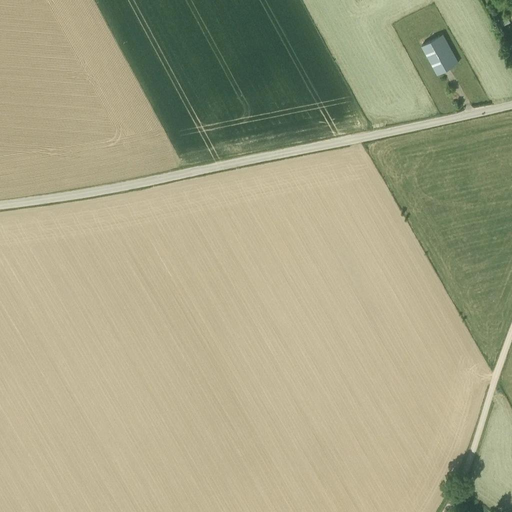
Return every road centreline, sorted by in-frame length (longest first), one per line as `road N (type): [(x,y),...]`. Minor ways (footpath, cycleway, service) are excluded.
road 1 (unclassified): [(0,205),(511,104)]
road 2 (unclassified): [(445,511),(511,330)]
